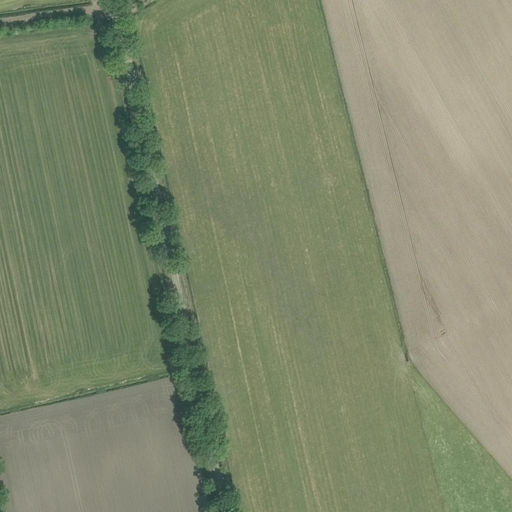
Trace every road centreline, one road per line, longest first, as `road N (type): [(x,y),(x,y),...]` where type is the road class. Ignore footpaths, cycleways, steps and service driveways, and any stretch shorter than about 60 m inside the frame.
road 1 (unclassified): [(115,7),(224,511)]
road 2 (track): [(0,25),(115,7),(113,0)]
